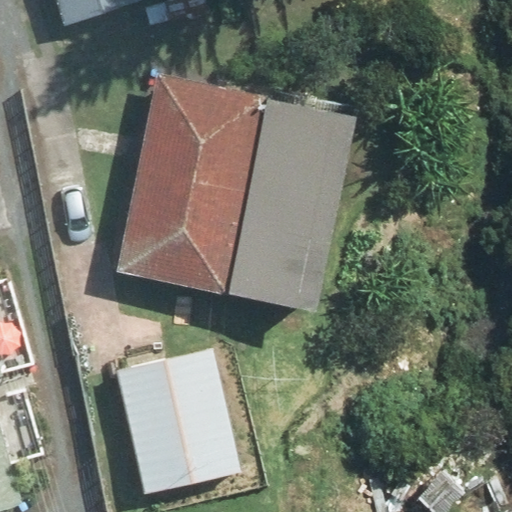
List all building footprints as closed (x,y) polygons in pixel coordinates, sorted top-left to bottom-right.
[(140,0),(44,0),(57,32),(140,0)] [(208,0),(152,0),(167,40),(217,22),(208,0)] [(262,85),(151,62),(112,257),(223,280),(262,85)] [(0,511),(7,511),(18,509),(5,465),(45,453),(23,377),(41,372),(15,281),(0,285),(0,511)] [(233,479),(205,351),(109,371),(136,499),(233,479)]
